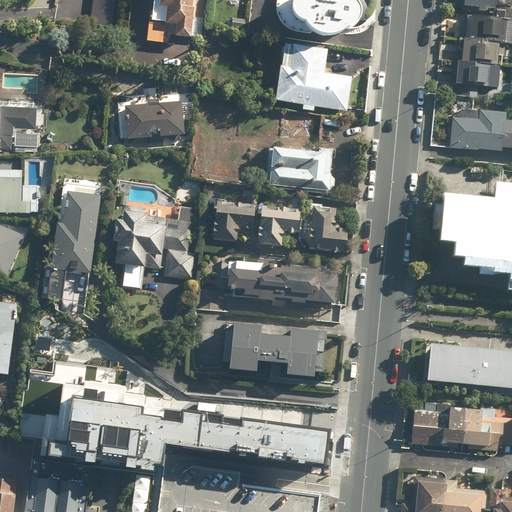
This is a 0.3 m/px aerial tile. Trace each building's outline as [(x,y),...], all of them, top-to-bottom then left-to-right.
[(153,0),(153,11),(150,11),(149,24),(147,24),(146,43),(168,44),(169,25),(176,25),(175,41),(200,42),(202,0),(153,0)] [(299,33),(320,35),(321,35),(322,36),(323,36),(325,36),(326,37),(328,37),(329,37),(330,37),(332,37),(333,37),(334,36),(336,36),(337,36),(338,35),(340,35),(341,34),(342,33),(343,33),(345,32),(346,31),(347,30),(348,29),(349,29),(350,29),(351,28),(352,28),(353,27),(354,27),(355,26),(356,25),(357,25),(358,24),(359,23),(360,22),(360,21),(361,20),(361,19),(362,18),(362,16),(362,15),(362,14),(362,13),(362,12),(362,10),(362,9),(361,8),(361,7),(360,6),(360,5),(359,4),(359,3),(358,2),(357,1),(356,0),(355,0),(280,0),(280,1),(280,2),(280,4),(279,5),(279,7),(279,8),(279,10),(279,11),(280,12),(280,14),(280,15),(281,17),(281,18),(282,19),(282,20),(283,22),(284,23),(285,24),(286,25),(287,26),(288,27),(289,28),(290,29),(291,30),(292,30),(294,31),(295,32),(296,32),(298,32),(299,33)] [(511,0),(454,0),(454,8),(496,10),(496,5),(511,6),(511,0)] [(501,20),(501,16),(467,14),(465,38),(456,37),(455,50),(461,50),(460,61),(452,60),(451,72),(456,73),(456,83),(490,86),(491,65),(511,67),(511,24),(507,24),(508,20),(501,20)] [(316,107),(348,111),(352,77),(324,73),(327,48),(284,43),(281,65),(279,64),(275,102),(303,105),(302,109),(315,110),(316,107)] [(127,141),(191,136),(190,118),(184,119),(183,101),(124,105),(127,141)] [(14,145),(39,146),(39,130),(37,130),(37,103),(0,102),(0,147),(14,148),(14,145)] [(511,120),(506,120),(507,111),(462,108),(462,119),(450,118),(448,147),(511,150),(511,120)] [(331,191),(334,149),(318,149),(318,151),(270,149),(268,187),(331,191)] [(44,214),(45,186),(21,185),(21,170),(0,169),(0,214),(30,216),(30,213),(44,214)] [(511,186),(496,186),(495,200),(444,197),(442,239),(454,240),(454,255),(464,255),(464,266),(481,267),(482,258),(490,258),(489,264),(498,264),(498,269),(508,269),(509,260),(511,260),(511,186)] [(65,298),(67,273),(81,275),(82,273),(91,274),(99,196),(63,192),(60,222),(55,222),(47,296),(65,298)] [(237,233),(241,233),(242,226),(255,227),(256,204),(250,203),(250,207),(244,206),(244,203),(234,203),(233,206),(223,205),(224,202),(215,202),(212,242),(237,243),(237,233)] [(337,251),(347,252),(348,229),(336,228),(337,208),(322,207),(322,204),(310,203),(310,216),(311,216),(309,249),(333,251),(333,253),(337,253),(337,251)] [(256,245),(283,246),(284,233),(298,233),(299,207),(294,207),(294,212),(289,212),(289,207),(274,206),(274,210),(267,210),(267,206),(259,205),(258,226),(257,226),(256,245)] [(190,250),(192,220),(182,220),(181,230),(164,229),(165,223),(146,222),(147,210),(120,208),(119,221),(115,220),(113,243),(116,243),(115,264),(146,266),(146,253),(162,254),(162,249),(167,249),(166,276),(194,278),(196,251),(190,250)] [(0,272),(9,276),(26,234),(0,223),(0,272)] [(311,304),(338,306),(338,299),(346,299),(348,275),(340,274),(341,267),(269,262),(270,256),(226,253),(222,302),(242,303),(242,308),(267,310),(268,303),(311,307),(311,304)] [(141,278),(122,276),(121,287),(140,289),(141,278)] [(0,367),(12,368),(16,303),(0,302),(0,367)] [(285,373),(315,375),(315,372),(322,372),(325,330),(289,328),(289,336),(258,334),(259,326),(224,324),(222,363),(227,363),(227,370),(257,372),(258,362),(286,364),(285,373)] [(511,351),(430,344),(427,380),(511,389),(511,351)] [(48,417),(43,453),(85,459),(85,461),(94,462),(95,459),(127,463),(126,467),(155,471),(156,466),(162,467),(165,443),(326,465),(331,430),(242,418),(241,421),(224,418),(224,416),(145,405),(146,394),(126,392),(126,386),(83,380),(82,384),(63,381),(58,419),(48,417)] [(498,446),(511,446),(511,412),(496,411),(496,407),(437,405),(437,411),(412,410),(411,446),(498,450),(498,446)] [(249,463),(169,453),(161,511),(321,511),(325,485),(248,475),(249,463)] [(84,511),(90,465),(31,458),(24,511),(84,511)] [(13,511),(19,473),(0,470),(0,511),(13,511)] [(147,511),(148,487),(150,487),(150,476),(133,476),(131,511),(147,511)] [(402,503),(400,511),(478,511),(479,508),(484,509),(486,490),(458,488),(458,481),(414,477),(411,504),(402,503)] [(511,511),(511,496),(503,496),(504,490),(495,489),(493,511),(511,511)]
